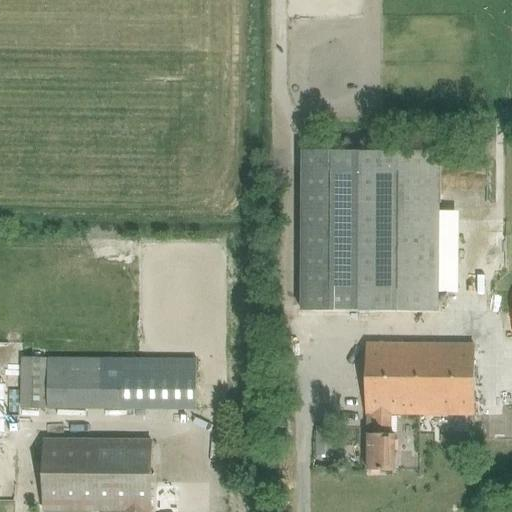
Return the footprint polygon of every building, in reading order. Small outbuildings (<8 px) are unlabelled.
[(437,152),(357,151),(301,151),(300,312),(356,312),(437,312),(437,152)] [(481,214),(468,214),(468,228),(452,228),(452,245),(465,246),(464,283),(479,284),(481,214)] [(365,435),(366,435),(366,471),(392,471),(393,434),(389,434),(389,415),(471,415),(472,344),(365,343),(365,414),(365,435)] [(45,410),(45,359),(20,358),(20,409),(45,410)] [(195,410),(195,358),(47,358),(47,409),(195,410)] [(0,425),(11,425),(12,377),(0,376),(0,425)] [(150,511),(150,487),(150,441),(43,440),(43,511),(126,511),(125,511),(143,511),(144,511),(150,511)] [(161,469),(160,479),(179,481),(180,471),(161,469)]
